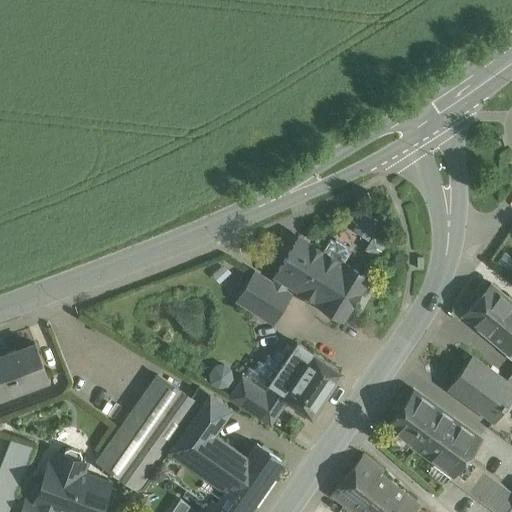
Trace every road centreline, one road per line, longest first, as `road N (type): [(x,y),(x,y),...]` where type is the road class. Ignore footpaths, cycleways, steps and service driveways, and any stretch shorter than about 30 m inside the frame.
road 1 (tertiary): [(0,309),(308,186),(423,121)]
road 2 (tertiary): [(353,429),(454,246),(453,202),(423,121)]
road 3 (residential): [(353,429),(444,511)]
